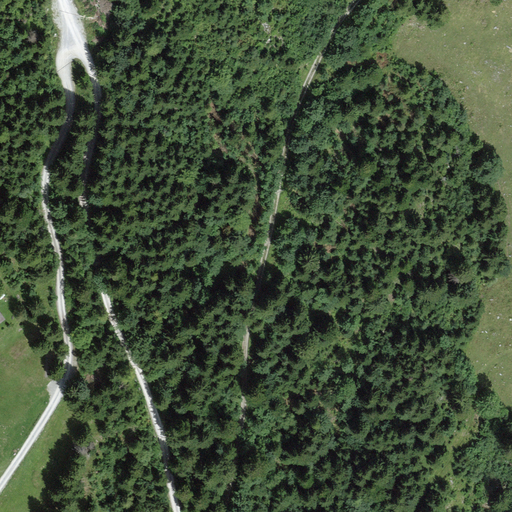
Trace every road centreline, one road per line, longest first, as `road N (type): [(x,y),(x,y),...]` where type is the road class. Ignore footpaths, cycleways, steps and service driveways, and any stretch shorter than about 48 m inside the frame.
road 1 (track): [(221,511),(294,110),(327,40),(359,0)]
road 2 (track): [(172,511),(150,403),(92,244),(85,195),(98,104),(67,0)]
road 3 (track): [(70,7),(61,24),(68,116),(47,201),(65,359),(42,423),(0,488)]
